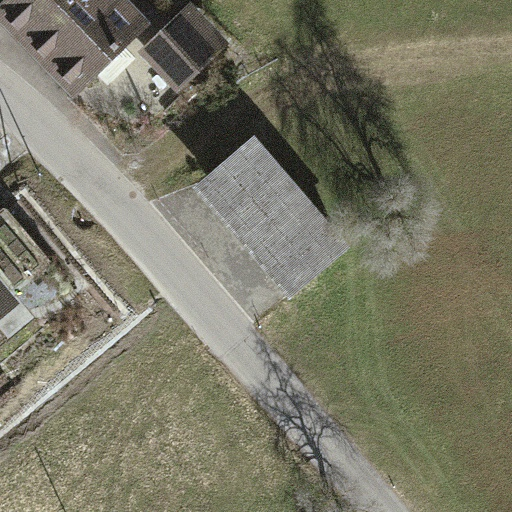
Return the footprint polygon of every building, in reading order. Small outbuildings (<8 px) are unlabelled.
[(24,0),(0,23),(0,32),(79,116),(157,43),(116,0),(24,0)] [(237,60),(196,18),(147,67),(187,108),(237,60)] [(194,198),(292,313),(352,262),(255,147),(194,198)] [(0,280),(0,323),(21,306),(0,280)] [(281,357),(298,377),(320,359),(304,339),(281,357)]
